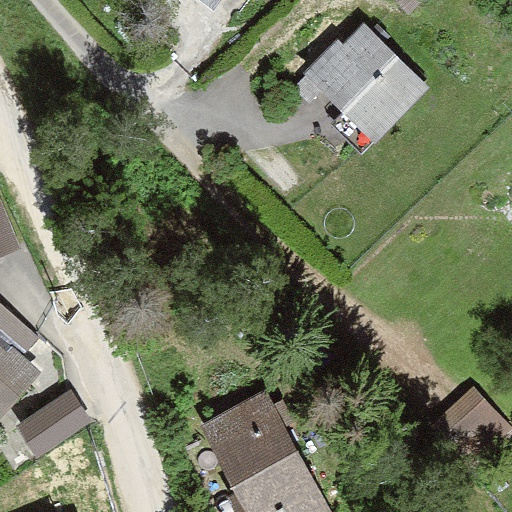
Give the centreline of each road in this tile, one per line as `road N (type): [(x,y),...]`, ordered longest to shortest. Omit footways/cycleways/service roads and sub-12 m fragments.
road 1 (residential): [(320,306),(142,125),(37,0)]
road 2 (residential): [(0,121),(80,303),(146,511)]
